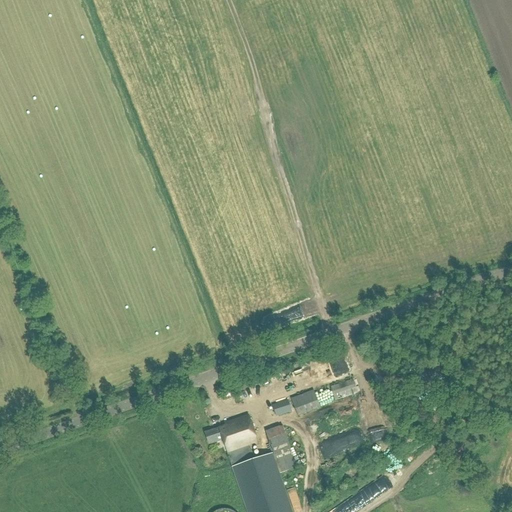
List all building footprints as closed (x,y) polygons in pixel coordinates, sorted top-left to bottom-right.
[(335,401),(358,393),(353,380),(330,388),(335,401)] [(299,417),(320,408),(314,391),(292,399),(299,417)] [(292,412),(287,400),(272,405),(276,417),(292,412)] [(226,426),(205,433),(209,445),(223,440),(232,468),(246,511),(291,511),(272,454),(254,461),(250,448),(258,445),(249,416),(225,424),(226,426)] [(290,447),(288,442),(282,426),(265,433),(281,473),(298,467),(290,447)]
